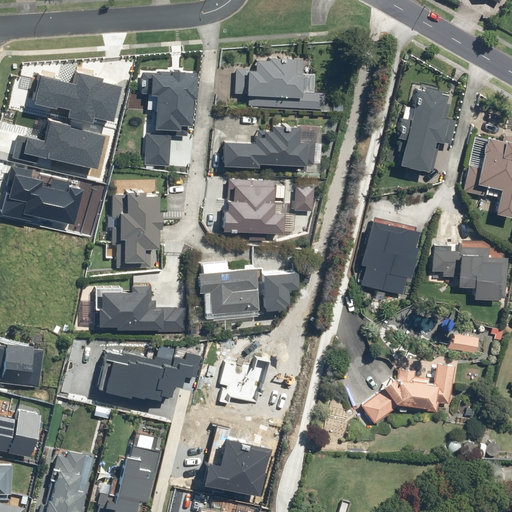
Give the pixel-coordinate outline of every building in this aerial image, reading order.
[(246,104),(322,107),(323,90),(301,89),(302,58),(293,58),(293,55),(267,54),(267,56),(252,56),(252,67),(233,66),(232,92),(246,92),(246,104)] [(38,68),(30,96),(52,101),(52,99),(66,103),(64,109),(90,116),(91,111),(111,116),(121,79),(74,66),(72,76),(38,68)] [(168,71),(140,70),(139,92),(153,92),(151,126),(161,127),(161,132),(144,131),(142,163),(167,165),(169,134),(186,135),(186,123),(189,123),(191,96),(194,96),(195,73),(182,72),(182,68),(168,67),(168,71)] [(404,170),(424,175),(433,139),(448,142),(454,117),(439,113),(444,89),(415,82),(410,105),(400,103),(393,134),(397,135),(395,148),(397,149),(394,163),(405,165),(404,170)] [(342,100),(331,99),(331,110),(341,111),(342,100)] [(15,127),(9,152),(32,158),(34,149),(94,164),(102,131),(45,118),(41,133),(15,127)] [(221,139),(220,163),(256,164),(256,161),(301,163),(300,173),(318,174),(320,139),(296,138),(297,124),(270,122),(269,128),(253,127),(252,140),(221,139)] [(493,211),(511,215),(511,212),(511,134),(501,132),(500,138),(485,134),(478,165),(467,163),(461,189),(496,197),(493,211)] [(12,167),(0,213),(0,216),(37,226),(39,219),(75,228),(85,189),(71,186),(69,194),(40,186),(41,181),(33,179),(34,172),(12,167)] [(222,206),(220,226),(247,228),(246,236),(264,237),(264,229),(280,230),(282,209),(270,208),(272,180),(227,176),(225,206),(222,206)] [(294,182),(293,206),(311,206),(311,183),(294,182)] [(114,236),(114,262),(147,262),(147,245),(156,245),(156,189),(141,189),(141,185),(123,185),(123,188),(109,188),(109,236),(114,236)] [(362,265),(358,283),(401,292),(416,227),(368,216),(357,264),(362,265)] [(485,244),(429,243),(428,268),(440,269),(440,274),(455,275),(455,284),(471,284),(470,297),(505,297),(505,254),(485,254),(485,244)] [(255,263),(194,269),(196,291),(201,290),(204,317),(259,312),(255,263)] [(261,268),(263,304),(284,303),(283,282),(297,281),(295,265),(261,268)] [(102,331),(184,331),(184,305),(150,305),(150,284),(92,284),(92,324),(102,324),(102,331)] [(477,336),(449,331),(446,348),(474,353),(477,336)] [(0,342),(0,381),(38,386),(43,348),(31,346),(32,343),(3,339),(3,343),(0,342)] [(105,347),(97,380),(155,393),(157,387),(169,390),(172,379),(179,381),(181,369),(189,371),(191,361),(197,362),(199,352),(186,349),(185,355),(171,352),(170,356),(156,353),(155,356),(122,348),(121,351),(105,347)] [(373,422),(397,406),(435,410),(436,401),(449,403),(454,364),(397,357),(394,374),(380,384),(382,386),(359,402),(373,422)] [(479,369),(464,369),(463,378),(479,379),(479,369)] [(0,412),(0,442),(8,444),(9,442),(30,447),(38,410),(15,405),(13,415),(0,412)] [(100,489),(94,511),(132,511),(136,495),(147,497),(158,447),(155,446),(158,432),(133,427),(128,453),(124,452),(115,493),(100,489)] [(210,467),(205,487),(260,502),(273,450),(228,438),(219,469),(210,467)] [(485,443),(485,444),(484,445),(483,446),(483,447),(483,449),(483,450),(484,451),(484,452),(485,454),(486,454),(487,455),(488,456),(490,456),(491,456),(492,456),(494,455),(495,455),(496,454),(497,453),(497,452),(498,451),(498,449),(498,448),(498,447),(498,445),(497,444),(496,443),(495,442),(494,442),(493,441),(492,441),(490,441),(489,441),(488,441),(486,442),(485,443)] [(52,449),(36,511),(76,511),(83,485),(75,484),(78,472),(90,475),(96,452),(65,445),(64,452),(52,449)] [(13,458),(0,457),(0,493),(12,493),(13,458)] [(0,500),(0,511),(24,511),(26,506),(0,500)]
